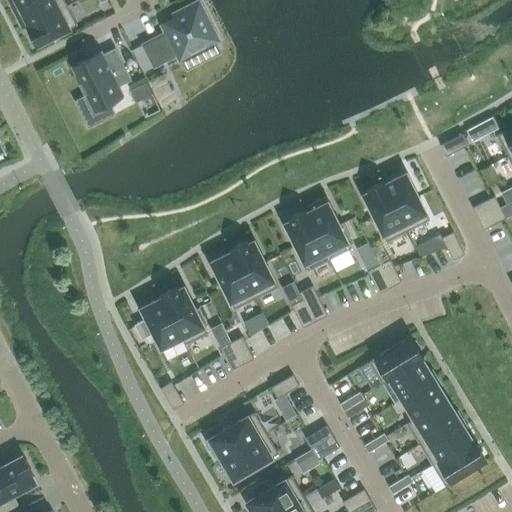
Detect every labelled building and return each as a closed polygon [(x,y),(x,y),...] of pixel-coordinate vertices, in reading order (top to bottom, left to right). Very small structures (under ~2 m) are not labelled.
[(27,25),(28,26),(67,6),(64,0),(33,0),(19,8),(28,25),(27,25)] [(174,15),(176,18),(163,25),(166,32),(143,44),(154,66),(178,54),(180,59),(217,40),(198,2),(174,15)] [(67,6),(28,26),(38,45),(77,25),(67,6)] [(106,63),(101,52),(72,67),(80,82),(79,83),(84,94),(86,93),(94,109),(122,95),(118,86),(130,80),(119,56),(106,63)] [(492,117),(467,131),(472,140),(497,127),(492,117)] [(497,134),(508,156),(511,153),(511,121),(503,126),(505,130),(497,134)] [(440,145),(446,156),(468,145),(463,133),(440,145)] [(429,220),(406,173),(385,183),(384,183),(408,231),(429,220)] [(385,183),(384,181),(367,190),(368,192),(363,194),(386,241),(408,231),(384,183),(385,183)] [(511,186),(501,192),(506,203),(511,199),(511,186)] [(500,207),(495,195),(472,207),(478,218),(500,207)] [(351,238),(343,223),(339,225),(327,202),(307,212),(306,212),(329,259),(351,249),(347,240),(351,238)] [(506,218),(500,207),(478,218),(484,229),(506,218)] [(308,270),(329,259),(306,212),(307,212),(306,210),(289,219),(289,221),(284,223),(308,270)] [(442,237),(453,260),(464,254),(453,232),(442,237)] [(446,247),(442,237),(440,233),(417,245),(421,255),(446,247)] [(248,243),(247,241),(230,249),(231,251),(232,251),(256,298),(277,287),(254,240),(248,243)] [(234,309),(256,298),(232,251),(231,251),(211,262),(234,309)] [(379,265),(390,287),(401,282),(390,259),(379,265)] [(379,293),(390,287),(379,265),(367,270),(379,293)] [(315,321),(327,315),(312,285),(299,292),(303,299),(304,299),(315,321)] [(184,286),(178,289),(178,287),(160,296),(161,298),(162,297),(182,337),(181,337),(185,344),(207,333),(203,325),(207,323),(199,307),(195,309),(184,286)] [(182,337),(162,297),(161,298),(141,308),(161,348),(181,337),(182,337)] [(291,305),(303,327),(315,321),(304,299),(303,299),(291,305)] [(231,342),(242,364),(254,359),(242,336),(231,342)] [(369,361),(382,383),(389,379),(389,378),(422,358),(409,337),(369,361)] [(242,364),(231,342),(220,347),(231,370),(242,364)] [(401,399),(434,378),(429,370),(422,359),(422,358),(389,378),(389,379),(401,399)] [(299,385),(293,374),(271,387),(277,398),(299,385)] [(439,387),(440,387),(434,378),(401,399),(413,418),(414,419),(447,399),(439,387)] [(173,409),(184,403),(171,381),(160,388),(173,409)] [(360,392),(350,398),(354,405),(364,399),(360,392)] [(344,411),(354,405),(350,398),(340,404),(344,411)] [(454,411),(447,399),(414,419),(413,418),(407,423),(420,444),(460,419),(454,411)] [(205,441),(214,457),(218,454),(220,457),(220,458),(221,459),(267,432),(254,412),(205,441)] [(460,419),(420,444),(432,464),(472,440),(472,439),(472,440),(465,428),(460,419)] [(305,438),(311,449),(333,436),(327,425),(305,438)] [(222,461),(224,464),(220,466),(229,482),(279,453),(267,432),(221,459),(222,461)] [(384,433),(374,439),(378,446),(388,440),(384,433)] [(339,447),(333,436),(311,449),(318,460),(339,447)] [(364,445),(368,452),(378,446),(374,439),(364,445)] [(445,486),(485,461),(472,440),(432,464),(445,486)] [(23,457),(0,468),(0,511),(2,511),(18,504),(12,493),(34,482),(29,473),(31,472),(23,457)] [(292,475),(246,502),(252,511),(276,511),(304,496),(292,475)] [(408,475),(398,481),(402,487),(412,481),(408,475)] [(388,487),(392,494),(402,487),(398,481),(388,487)] [(342,501),(348,511),(370,499),(364,489),(342,501)] [(276,511),(313,511),(304,496),(276,511)] [(370,499),(348,511),(373,511),(377,510),(370,499)]
